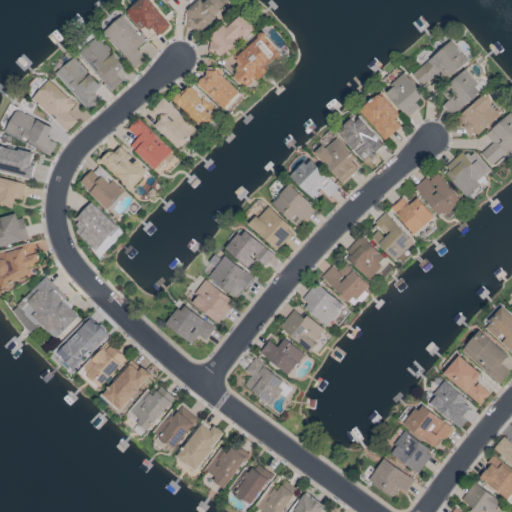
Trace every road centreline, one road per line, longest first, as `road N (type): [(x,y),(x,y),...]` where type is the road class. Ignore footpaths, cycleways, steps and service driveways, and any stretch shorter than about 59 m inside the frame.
road 1 (residential): [(59,210),(70,252),(129,317),(382,511)]
road 2 (residential): [(434,137),(308,258),(208,383)]
road 3 (residential): [(182,57),(85,142),(65,174),(59,210)]
road 4 (residential): [(511,401),(425,511)]
